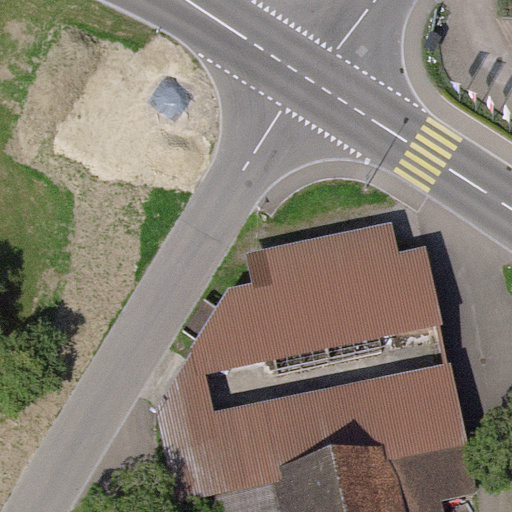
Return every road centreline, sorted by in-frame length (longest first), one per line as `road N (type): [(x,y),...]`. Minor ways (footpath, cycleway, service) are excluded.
road 1 (residential): [(310,81),(218,207),(41,511)]
road 2 (primary): [(511,208),(310,81)]
road 3 (primary): [(310,81),(177,0)]
